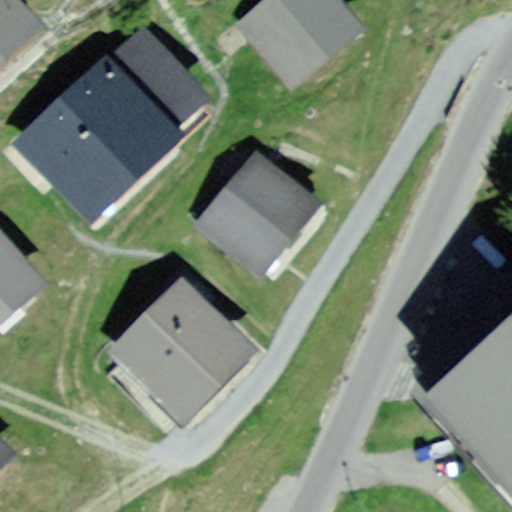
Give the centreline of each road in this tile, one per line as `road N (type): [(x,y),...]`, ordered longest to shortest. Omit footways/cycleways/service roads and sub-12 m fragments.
road 1 (residential): [(511,34),(479,31),(428,97),(248,398),(176,455)]
road 2 (residential): [(511,60),(456,167),(305,511)]
